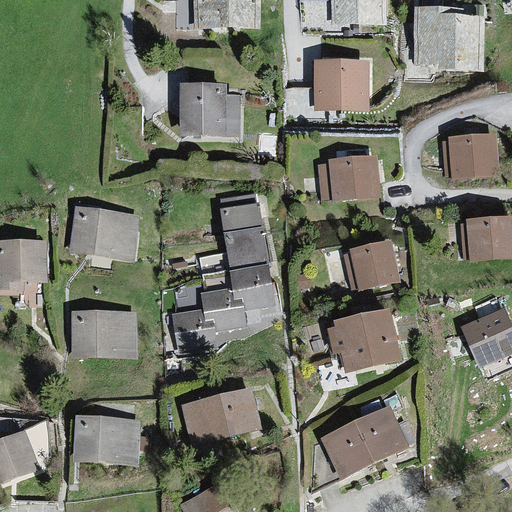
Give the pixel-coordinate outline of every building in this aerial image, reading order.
[(178,0),(179,12),(194,11),(193,0),(178,0)] [(268,0),(198,0),(198,30),(263,36),(268,0)] [(387,0),(333,0),(332,31),(387,31),(387,0)] [(467,16),(419,13),(414,74),(486,80),(490,25),(467,22),(467,16)] [(371,109),(372,61),(316,59),(315,108),(371,109)] [(244,93),(188,88),(183,145),(246,146),(244,93)] [(500,142),(452,143),(453,182),(502,183),(500,142)] [(380,161),(332,164),(333,207),(382,206),(380,161)] [(261,210),(224,214),(233,277),(271,272),(261,210)] [(141,218),(78,212),(70,259),(133,267),(141,218)] [(511,221),(469,223),(473,265),(511,262),(511,221)] [(394,247),(353,255),(361,295),(403,284),(394,247)] [(50,250),(0,248),(0,256),(1,293),(30,293),(29,285),(51,286),(50,250)] [(271,272),(233,277),(235,291),(229,292),(232,307),(244,305),(246,315),(276,309),(271,272)] [(201,298),(203,313),(206,331),(217,330),(218,337),(249,329),(246,315),(244,305),(232,307),(229,292),(201,298)] [(511,315),(511,312),(462,332),(485,376),(511,361),(511,315)] [(141,315),(76,317),(77,362),(140,361),(141,315)] [(203,316),(171,318),(177,359),(220,352),(218,337),(217,330),(206,331),(203,316)] [(394,318),(339,327),(339,335),(331,336),(336,361),(346,360),(349,380),(406,368),(394,318)] [(254,396),(184,411),(196,462),(269,442),(254,396)] [(399,416),(327,443),(350,492),(418,454),(399,416)] [(144,427),(80,422),(79,471),(142,473),(144,427)] [(27,437),(0,447),(0,490),(0,491),(44,476),(27,437)] [(234,511),(221,491),(180,510),(181,511),(234,511)]
